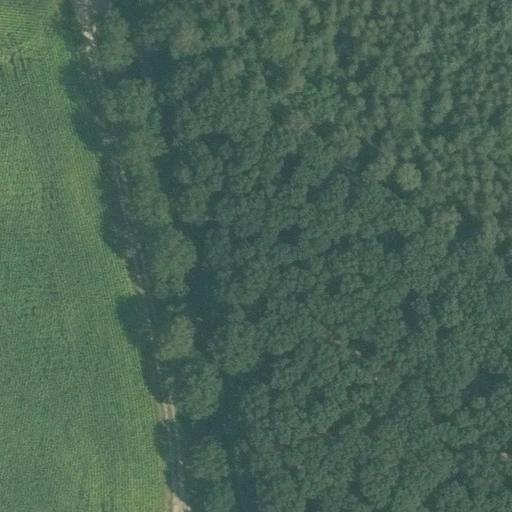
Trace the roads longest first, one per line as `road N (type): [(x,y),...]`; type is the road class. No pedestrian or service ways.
road 1 (unclassified): [(133,0),(251,511)]
road 2 (track): [(81,0),(163,350),(174,511)]
